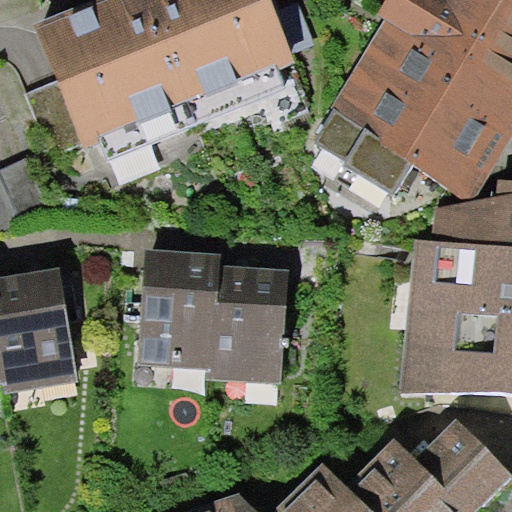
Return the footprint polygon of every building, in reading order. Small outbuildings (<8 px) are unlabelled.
[(288,61),(263,0),(118,0),(36,33),(81,145),(288,61)] [(511,98),(501,93),(511,75),(511,8),(497,0),(387,0),(320,112),(403,167),(463,202),(511,124),(511,98)] [(403,167),(320,112),(301,142),(384,196),(403,167)] [(24,162),(0,170),(0,248),(51,230),(24,162)] [(511,250),(511,183),(486,181),(485,198),(424,215),(426,240),(511,250)] [(444,341),(453,245),(327,234),(319,330),(444,341)] [(444,341),(436,397),(511,404),(511,250),(453,245),(444,341)] [(207,262),(139,257),(128,370),(198,376),(207,262)] [(270,267),(207,262),(198,376),(261,381),(270,267)] [(34,266),(0,271),(0,390),(55,380),(34,266)] [(467,511),(504,476),(445,417),(400,462),(381,442),(335,488),(311,465),(263,511),(467,511)] [(241,511),(228,498),(184,511),(241,511)]
